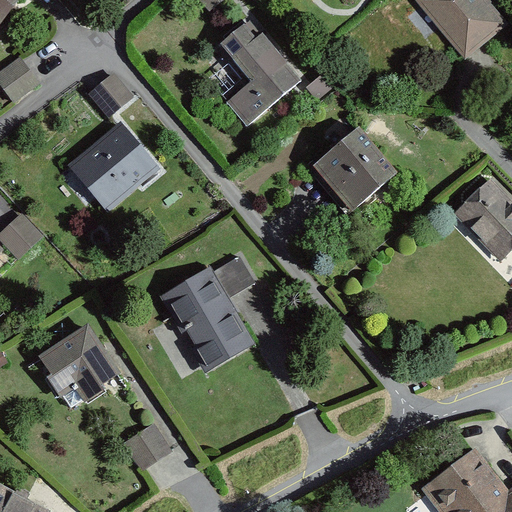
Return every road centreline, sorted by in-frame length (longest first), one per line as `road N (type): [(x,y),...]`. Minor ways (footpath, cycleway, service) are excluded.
road 1 (residential): [(420,423),(100,45)]
road 2 (residential): [(420,423),(251,511)]
